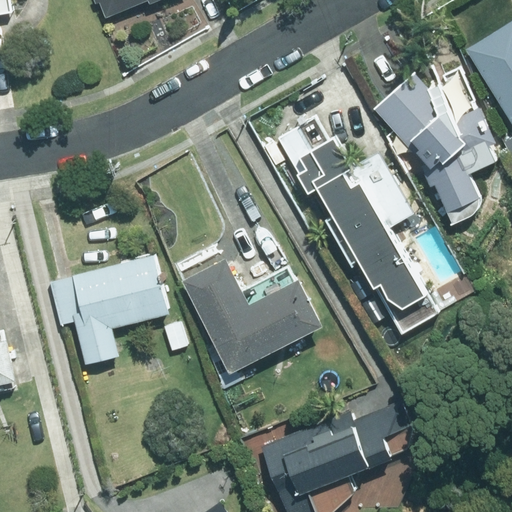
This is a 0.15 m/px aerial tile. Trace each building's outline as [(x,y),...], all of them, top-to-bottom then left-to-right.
[(0,0),(0,14),(21,11),(19,0),(0,0)] [(107,0),(114,15),(151,0),(107,0)] [(511,22),(475,46),(511,103),(511,22)] [(423,68),(383,107),(432,159),(462,218),(480,209),(487,201),(487,190),(478,168),(503,155),(498,141),(504,137),(488,103),(464,115),(423,68)] [(321,115),(282,136),(312,190),(327,182),(409,326),(447,305),(400,222),(421,209),(387,148),(365,160),(348,130),(334,138),(321,115)] [(160,250),(54,278),(66,322),(81,318),(92,360),(126,351),(118,324),(176,308),(160,250)] [(235,253),(191,276),(239,368),(332,319),(308,272),(259,298),(235,253)] [(184,317),(167,324),(178,350),(195,343),(184,317)] [(0,389),(25,384),(14,332),(0,334),(0,389)] [(358,406),(267,443),(294,511),(335,511),(361,488),(354,472),(413,447),(419,424),(407,396),(362,414),(358,406)] [(240,511),(229,496),(205,511),(240,511)]
